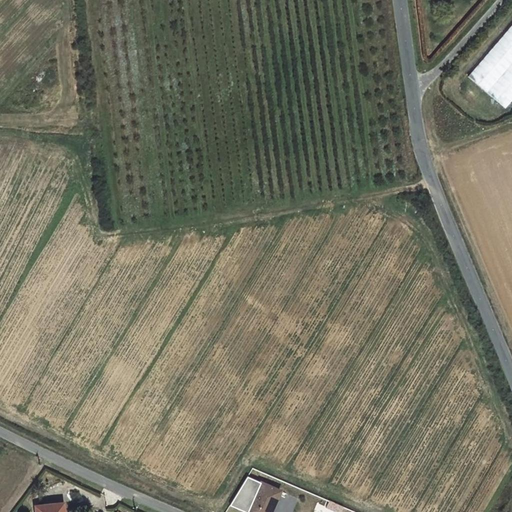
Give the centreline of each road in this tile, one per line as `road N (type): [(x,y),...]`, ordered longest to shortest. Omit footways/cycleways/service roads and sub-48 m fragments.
road 1 (tertiary): [(411,89),(422,156),(511,382)]
road 2 (unclassified): [(0,431),(170,511)]
road 3 (residential): [(500,0),(411,89)]
